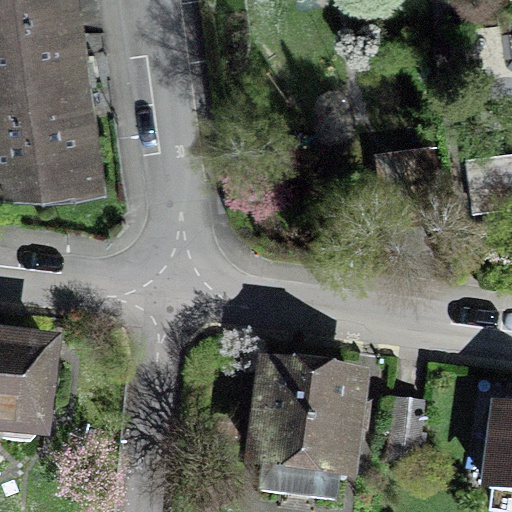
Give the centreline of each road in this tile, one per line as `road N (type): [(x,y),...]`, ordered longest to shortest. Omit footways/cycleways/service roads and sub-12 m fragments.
road 1 (residential): [(170,300),(511,344)]
road 2 (residential): [(148,0),(175,248),(170,300)]
road 3 (residential): [(170,300),(149,511)]
road 4 (residential): [(0,288),(170,300)]
